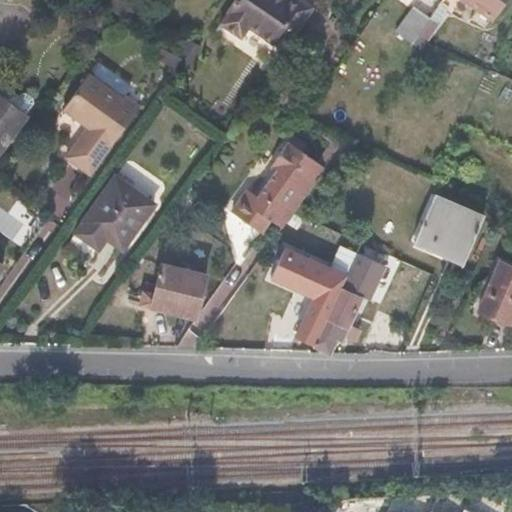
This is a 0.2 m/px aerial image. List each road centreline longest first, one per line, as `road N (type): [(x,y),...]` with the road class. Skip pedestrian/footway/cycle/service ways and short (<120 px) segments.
road 1 (residential): [(0,365),(511,369)]
road 2 (unknown): [(0,309),(54,225),(66,167)]
